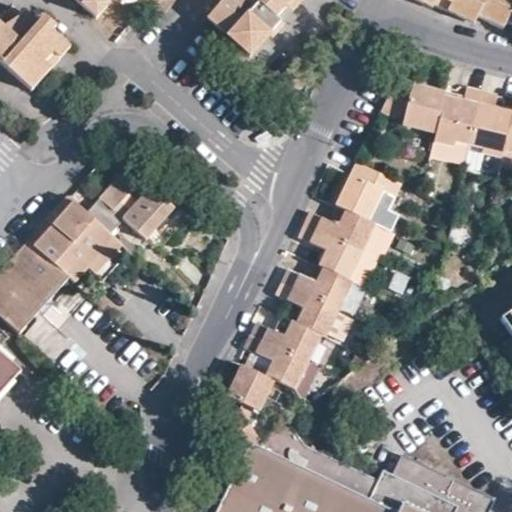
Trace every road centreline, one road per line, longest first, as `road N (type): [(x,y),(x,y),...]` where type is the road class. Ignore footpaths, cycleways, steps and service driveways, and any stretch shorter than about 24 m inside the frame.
road 1 (residential): [(36,196),(103,128),(143,125),(236,205),(250,228),(240,293)]
road 2 (residential): [(291,190),(384,18),(511,58)]
road 3 (residential): [(240,293),(159,454),(165,511)]
road 4 (residential): [(139,71),(291,190)]
road 5 (unknown): [(24,511),(53,490),(156,470)]
road 6 (unknown): [(176,420),(126,389),(83,325)]
road 7 (unknown): [(511,481),(500,451),(474,427),(417,395)]
